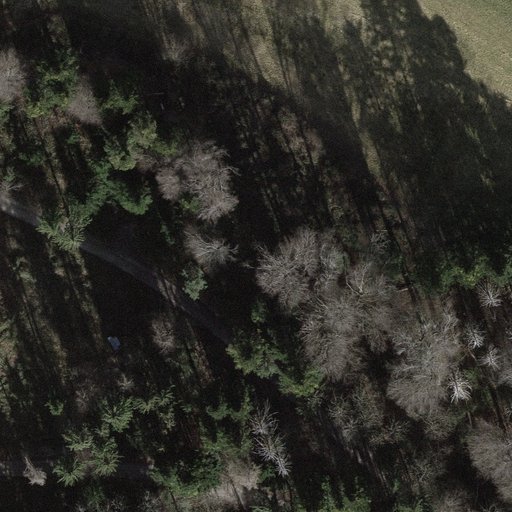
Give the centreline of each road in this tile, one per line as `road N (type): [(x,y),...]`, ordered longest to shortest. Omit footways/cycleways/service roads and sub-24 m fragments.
road 1 (track): [(434,511),(164,288),(0,203)]
road 2 (track): [(0,470),(147,473),(287,511)]
